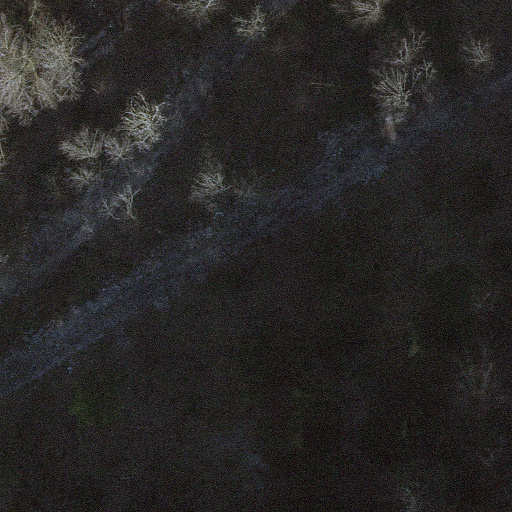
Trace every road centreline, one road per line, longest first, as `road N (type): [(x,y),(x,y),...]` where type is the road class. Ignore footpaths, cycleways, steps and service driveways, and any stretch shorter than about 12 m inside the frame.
road 1 (track): [(0,365),(511,64)]
road 2 (track): [(267,0),(99,164),(0,238)]
road 3 (track): [(0,79),(103,0)]
